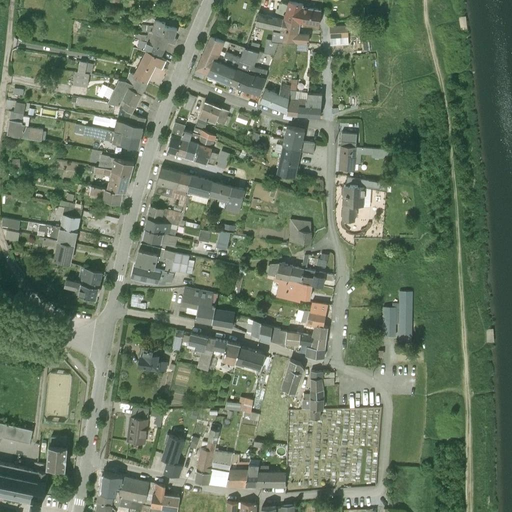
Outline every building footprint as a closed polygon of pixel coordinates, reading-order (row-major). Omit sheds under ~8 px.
[(277,13),(282,15),(284,15),(286,6),(287,1),(281,0),(280,0),(281,0),(279,0),(277,13)] [(282,15),(280,28),(278,37),(295,38),(296,39),(297,39),(308,40),(309,31),(299,29),(300,20),(319,23),(321,6),(303,3),(303,1),(298,0),(287,0),(287,1),(286,6),(284,15),(282,15)] [(282,15),(277,13),(258,9),(255,22),(273,26),(280,28),(282,15)] [(151,29),(153,30),(174,36),(174,35),(177,26),(165,23),(165,20),(155,18),(153,23),(151,29)] [(347,21),(329,22),(330,42),(348,41),(347,21)] [(280,28),(273,26),(271,37),(278,38),(278,37),(280,28)] [(151,29),(148,29),(147,33),(136,31),(134,36),(146,38),(146,39),(149,40),(153,30),(151,29)] [(153,30),(149,40),(164,48),(168,39),(175,43),(177,37),(174,35),(174,36),(153,30)] [(214,55),(217,56),(224,39),(211,33),(196,65),(208,71),(214,55)] [(260,45),(261,39),(253,37),(251,44),(260,45)] [(146,48),(161,55),(164,48),(149,40),(146,39),(145,47),(146,48)] [(222,58),(236,64),(240,56),(241,54),(229,50),(233,40),(230,39),(222,58)] [(308,40),(297,39),(297,47),(307,48),(308,40)] [(267,40),(265,48),(273,50),(275,43),(267,40)] [(236,64),(242,67),(247,69),(250,60),(251,56),(255,57),(255,58),(259,48),(245,45),(241,54),(240,56),(236,64)] [(133,72),(138,75),(147,80),(156,62),(162,66),(166,58),(161,55),(146,48),(133,71),(133,72)] [(214,55),(208,71),(230,80),(237,83),(242,67),(236,64),(222,58),(217,56),(214,55)] [(250,60),(247,69),(251,70),(255,57),(251,56),(250,60)] [(76,69),(89,71),(91,71),(93,61),(87,60),(80,58),(79,61),(76,61),(74,69),(75,69),(76,69)] [(242,67),(237,83),(245,87),(260,90),(265,74),(251,71),(251,70),(247,69),(242,67)] [(76,69),(75,69),(73,82),(88,84),(89,71),(76,69)] [(289,94),(289,95),(298,96),(298,93),(307,93),(307,90),(307,89),(296,88),(297,76),(296,76),(297,69),(293,69),(292,75),(290,83),(290,86),(289,94)] [(126,78),(134,82),(138,75),(133,72),(133,71),(129,70),(126,78)] [(134,82),(133,85),(142,90),(147,80),(138,75),(134,82)] [(107,99),(110,100),(120,102),(123,104),(126,98),(122,96),(128,84),(133,85),(134,82),(126,78),(119,76),(107,99)] [(279,90),(289,94),(290,86),(290,83),(281,80),(279,90)] [(122,96),(126,98),(136,103),(142,90),(133,85),(128,84),(122,96)] [(289,94),(279,90),(274,88),(265,84),(260,98),(269,102),(287,109),(289,95),(289,94)] [(189,91),(184,105),(191,108),(196,94),(189,91)] [(289,95),(287,109),(287,110),(298,112),(299,102),(306,103),(307,96),(307,93),(298,93),(298,96),(289,95)] [(110,100),(107,99),(77,95),(76,103),(108,108),(110,100)] [(299,102),(298,112),(320,114),(321,98),(307,96),(306,103),(299,102)] [(126,98),(123,104),(122,105),(126,107),(131,110),(132,110),(136,103),(126,98)] [(216,117),(221,104),(213,101),(205,98),(199,113),(215,120),(216,117)] [(14,109),(23,111),(26,100),(15,99),(14,109)] [(221,104),(216,117),(224,121),(227,115),(228,115),(230,108),(229,108),(229,107),(221,104)] [(25,122),(23,135),(41,137),(42,134),(46,135),(46,129),(43,128),(43,127),(28,124),(30,114),(23,113),(23,111),(11,109),(9,117),(22,119),(22,121),(25,122)] [(129,119),(135,121),(142,123),(145,115),(132,110),(131,110),(129,119)] [(121,126),(122,123),(123,118),(116,116),(115,125),(121,126)] [(22,119),(9,117),(7,132),(23,135),(25,122),(22,121),(22,119)] [(122,123),(134,127),(135,121),(129,119),(123,118),(122,123)] [(172,130),(181,134),(184,126),(186,122),(175,118),(172,130)] [(123,130),(115,128),(86,123),(71,120),(65,119),(63,127),(69,128),(69,127),(78,129),(84,130),(84,132),(94,134),(93,139),(102,141),(103,136),(121,139),(123,130)] [(134,127),(142,130),(142,123),(135,121),(134,127)] [(115,125),(115,128),(123,130),(141,133),(142,130),(134,127),(122,123),(121,126),(115,125)] [(282,141),(301,146),(303,138),(305,127),(286,123),(282,141)] [(192,129),(190,136),(199,139),(201,132),(200,131),(202,126),(195,124),(194,124),(192,129)] [(181,134),(176,151),(185,153),(190,136),(192,129),(184,126),(181,134)] [(199,139),(212,143),(216,132),(202,126),(200,131),(201,132),(199,139)] [(123,130),(121,139),(120,141),(138,144),(141,133),(123,130)] [(181,134),(172,130),(167,148),(176,151),(181,134)] [(340,143),(355,144),(356,131),(341,130),(340,143)] [(190,136),(185,153),(194,156),(199,139),(190,136)] [(301,146),(301,148),(313,151),(315,140),(303,138),(301,146)] [(199,139),(194,156),(207,160),(212,143),(199,139)] [(280,157),(297,161),(298,162),(301,148),(301,146),(282,141),(279,157),(280,157)] [(212,143),(207,160),(215,162),(218,150),(216,149),(217,145),(212,143)] [(355,144),(340,143),(338,166),(354,167),(355,160),(356,144),(355,144)] [(237,148),(236,150),(240,152),(239,153),(244,155),(246,150),(248,146),(243,144),(241,149),(237,148)] [(356,144),(355,160),(360,161),(361,151),(372,152),(378,152),(383,152),(384,146),(356,144)] [(372,152),(371,154),(388,155),(388,147),(384,146),(383,152),(378,152),(372,152)] [(222,147),(217,162),(225,165),(230,150),(222,147)] [(104,165),(112,165),(115,155),(110,153),(101,151),(98,164),(104,165)] [(112,165),(112,166),(130,171),(134,160),(115,155),(112,165)] [(297,161),(280,157),(277,169),(294,174),(297,161)] [(104,165),(98,164),(95,163),(94,171),(103,172),(103,171),(110,172),(112,166),(112,165),(104,165)] [(156,180),(173,184),(177,185),(181,169),(161,163),(156,180)] [(112,166),(110,172),(107,185),(123,188),(126,189),(130,171),(112,166)] [(181,169),(177,185),(187,188),(191,171),(181,169)] [(187,188),(188,188),(193,189),(209,193),(209,191),(213,177),(203,175),(191,171),(187,188)] [(365,183),(364,184),(386,188),(386,187),(386,181),(387,180),(347,174),(345,183),(349,183),(349,181),(358,182),(358,183),(365,183)] [(213,177),(209,191),(228,196),(225,207),(239,210),(245,185),(232,182),(213,177)] [(73,180),(71,189),(81,190),(82,181),(73,180)] [(173,184),(156,180),(154,188),(171,193),(173,184)] [(103,194),(105,185),(91,182),(86,181),(84,181),(83,186),(85,187),(85,186),(90,187),(89,191),(103,194)] [(349,183),(345,183),(343,182),(343,185),(341,185),(341,191),(342,191),(342,202),(342,206),(341,206),(341,213),(342,213),(342,218),(345,218),(345,220),(351,220),(351,218),(355,218),(355,213),(356,213),(357,207),(355,207),(356,202),(364,203),(364,192),(366,192),(366,188),(364,188),(364,184),(365,183),(358,183),(358,182),(349,181),(349,183)] [(173,184),(171,193),(180,196),(178,202),(175,201),(173,207),(182,209),(185,197),(187,192),(188,188),(187,188),(177,185),(173,184)] [(105,185),(103,194),(103,196),(120,199),(123,188),(107,185),(105,185)] [(209,193),(193,189),(191,196),(206,200),(209,193)] [(182,209),(178,221),(186,223),(187,218),(182,216),(184,212),(189,193),(187,192),(185,197),(182,209)] [(65,203),(82,206),(83,202),(81,201),(75,200),(60,197),(59,202),(64,204),(65,203)] [(64,204),(59,202),(58,205),(57,205),(55,211),(62,213),(63,210),(80,213),(82,206),(65,203),(64,204)] [(148,214),(162,217),(165,205),(150,202),(148,214)] [(162,217),(172,220),(178,221),(182,209),(173,207),(165,204),(165,205),(162,217)] [(63,210),(62,213),(60,223),(78,227),(81,213),(80,213),(63,210)] [(162,217),(148,214),(145,224),(142,234),(161,239),(161,238),(164,229),(169,230),(172,220),(162,217)] [(57,236),(60,223),(53,222),(39,220),(20,217),(2,215),(2,223),(19,226),(19,225),(28,226),(28,222),(39,223),(38,227),(45,228),(44,234),(57,236)] [(289,230),(289,238),(311,240),(312,228),(311,227),(311,218),(290,215),(289,230)] [(187,218),(186,223),(200,226),(200,221),(187,218)] [(172,220),(169,230),(175,232),(178,221),(172,220)] [(223,227),(230,229),(233,230),(241,230),(242,225),(235,224),(236,223),(224,221),(224,222),(223,227)] [(60,223),(57,236),(58,236),(75,240),(78,227),(60,223)] [(211,228),(200,226),(198,237),(208,239),(211,228)] [(230,229),(223,227),(219,226),(215,244),(210,243),(209,249),(214,250),(215,244),(217,245),(227,247),(230,229)] [(7,227),(5,236),(18,238),(19,229),(7,227)] [(164,229),(161,238),(175,242),(178,233),(175,232),(169,230),(164,229)] [(57,236),(44,234),(39,233),(39,236),(43,237),(43,241),(56,244),(58,236),(57,236)] [(58,236),(56,244),(54,256),(71,260),(75,240),(58,236)] [(135,260),(154,265),(158,251),(139,246),(135,260)] [(165,267),(174,269),(174,268),(186,269),(189,256),(190,252),(175,249),(164,246),(163,253),(167,255),(165,267)] [(304,264),(303,270),(307,271),(312,272),(311,273),(313,273),(314,270),(325,273),(325,276),(326,276),(332,276),(333,271),(333,270),(326,269),(315,267),(314,267),(307,265),(309,254),(310,254),(311,251),(307,251),(306,251),(304,252),(302,264),(304,264)] [(189,256),(186,269),(191,271),(194,257),(189,256)] [(276,272),(279,259),(270,260),(270,262),(268,261),(266,268),(268,268),(267,270),(268,270),(276,272)] [(279,259),(276,272),(276,273),(289,275),(295,277),(301,278),(303,270),(304,264),(302,264),(292,262),(279,259)] [(154,265),(135,260),(132,274),(133,274),(140,276),(143,277),(158,279),(161,267),(154,265)] [(81,278),(81,279),(98,283),(102,268),(81,263),(78,277),(81,278)] [(161,267),(158,279),(165,280),(166,278),(172,279),(174,269),(165,267),(161,267)] [(239,270),(233,292),(238,294),(244,271),(239,270)] [(276,272),(268,270),(268,274),(274,276),(274,277),(279,279),(276,292),(291,295),(292,287),(293,287),(295,277),(289,275),(276,273),(276,272)] [(303,270),(301,278),(311,279),(311,280),(312,280),(323,283),(325,276),(325,273),(314,270),(313,273),(311,273),(312,272),(307,271),(303,270)] [(81,278),(78,277),(66,274),(64,283),(76,286),(75,291),(78,292),(78,291),(81,279),(81,278)] [(292,287),(291,295),(300,296),(300,294),(310,296),(312,280),(311,280),(311,279),(301,278),(295,277),(293,287),(292,287)] [(78,291),(96,295),(98,283),(81,279),(78,291)] [(213,297),(214,289),(185,283),(181,302),(187,303),(198,305),(196,312),(195,316),(212,319),(215,304),(216,297),(213,297)] [(403,300),(412,300),(413,290),(403,289),(403,300)] [(142,293),(132,291),(131,302),(141,304),(142,293)] [(310,307),(307,319),(306,320),(314,321),(323,322),(326,309),(328,300),(312,298),(310,307)] [(399,304),(398,320),(398,339),(411,339),(412,300),(403,300),(399,300),(399,304)] [(198,305),(187,303),(186,309),(196,312),(198,305)] [(396,320),(396,303),(383,303),(382,333),(396,332),(396,320)] [(215,304),(212,319),(232,323),(232,322),(233,318),(234,308),(215,304)] [(295,316),(299,317),(301,317),(301,315),(299,314),(300,310),(303,311),(304,306),(302,306),(298,306),(295,316)] [(301,315),(301,317),(307,319),(310,307),(304,306),(303,311),(300,310),(299,314),(301,315)] [(259,334),(261,319),(253,317),(248,315),(247,318),(248,318),(246,329),(251,331),(259,334)] [(299,317),(295,316),(290,315),(288,323),(297,325),(299,317)] [(261,319),(259,334),(270,338),(272,322),(261,319)] [(311,342),(311,343),(325,344),(327,323),(323,322),(314,321),(312,331),(311,332),(313,332),(311,342)] [(272,322),(270,338),(278,339),(285,340),(287,327),(280,326),(281,324),(272,322)] [(177,325),(172,345),(179,347),(184,327),(177,325)] [(287,327),(285,340),(299,340),(300,328),(287,327)] [(300,328),(299,340),(299,341),(301,341),(300,347),(299,347),(298,349),(305,351),(306,343),(311,343),(311,342),(313,332),(311,332),(312,331),(300,328)] [(196,341),(195,345),(205,348),(208,333),(191,329),(188,339),(196,341)] [(208,333),(205,348),(212,350),(213,346),(216,335),(208,333)] [(216,335),(213,346),(225,348),(227,338),(216,335)] [(227,338),(225,348),(224,352),(223,356),(235,360),(235,359),(240,342),(240,341),(227,338)] [(240,342),(235,359),(240,360),(260,366),(261,365),(264,352),(265,349),(240,342)] [(159,366),(160,356),(158,356),(159,350),(153,349),(153,344),(144,343),(143,350),(140,350),(138,362),(149,364),(148,365),(159,366)] [(306,343),(305,351),(305,352),(324,354),(325,344),(311,343),(306,343)] [(205,348),(195,345),(193,351),(200,353),(198,360),(196,360),(195,363),(197,363),(208,365),(212,350),(205,348)] [(264,352),(261,365),(263,366),(264,363),(268,364),(271,354),(264,352)] [(160,356),(159,366),(166,367),(168,358),(160,356)] [(282,384),(292,388),(296,389),(304,365),(300,359),(289,356),(284,374),(281,384),(282,384)] [(310,395),(310,405),(320,405),(324,405),(324,395),(324,386),(323,382),(322,375),(322,374),(310,375),(310,386),(310,390),(310,395)] [(292,388),(282,384),(281,387),(287,389),(286,392),(285,392),(281,391),(279,399),(283,400),(291,402),(292,400),(290,399),(292,392),(291,391),(292,388)] [(251,408),(253,395),(245,394),(242,407),(244,407),(251,408)] [(310,395),(303,395),(302,402),(302,405),(310,405),(310,395)] [(132,413),(148,415),(150,405),(133,403),(132,413)] [(152,405),(151,412),(156,413),(155,420),(161,422),(164,407),(152,405)] [(320,405),(310,405),(310,415),(320,415),(320,405)] [(218,408),(215,420),(221,422),(224,410),(218,408)] [(148,415),(132,413),(130,413),(127,438),(145,440),(148,415)] [(0,432),(30,439),(33,426),(21,423),(4,419),(0,418),(0,432)] [(208,436),(216,438),(217,438),(219,427),(210,424),(208,436)] [(168,430),(161,456),(166,457),(163,468),(173,471),(179,473),(180,470),(182,462),(183,461),(177,459),(180,450),(182,443),(184,435),(168,430)] [(50,441),(66,443),(67,434),(51,432),(50,441)] [(193,433),(190,443),(196,445),(199,434),(193,433)] [(198,455),(213,457),(215,446),(216,438),(208,436),(207,440),(206,445),(201,444),(198,455)] [(47,463),(48,463),(66,465),(68,443),(66,443),(50,441),(48,441),(47,461),(47,463)] [(211,468),(209,479),(226,482),(230,464),(230,461),(232,454),(232,449),(215,446),(213,457),(211,468)] [(230,461),(230,464),(248,464),(249,459),(249,458),(238,458),(238,455),(232,454),(230,461)] [(213,457),(198,455),(196,466),(194,477),(209,479),(211,468),(213,457)] [(0,491),(30,498),(29,501),(42,503),(44,493),(43,493),(47,476),(48,468),(47,468),(41,467),(34,465),(0,458),(0,491)] [(41,467),(47,468),(48,463),(47,463),(47,461),(38,459),(35,459),(35,462),(34,465),(41,467)] [(248,464),(245,482),(256,482),(258,467),(259,462),(259,460),(249,459),(248,464)] [(230,464),(226,482),(245,482),(248,464),(230,464)] [(258,467),(256,482),(271,482),(271,467),(269,467),(258,467)] [(271,467),(271,482),(285,482),(286,467),(271,467)] [(101,488),(114,491),(115,491),(116,481),(121,482),(123,472),(104,469),(101,488)] [(116,481),(115,491),(122,492),(122,494),(145,499),(149,478),(123,472),(121,482),(116,481)] [(112,501),(112,502),(117,506),(118,506),(119,502),(129,504),(142,506),(150,508),(151,503),(153,489),(155,479),(149,478),(145,499),(122,494),(122,492),(115,491),(114,491),(112,501)] [(153,489),(151,503),(161,505),(163,494),(164,493),(164,490),(166,481),(155,479),(153,489)] [(98,497),(112,501),(114,491),(101,488),(99,488),(97,497),(98,497)] [(161,505),(163,505),(178,507),(180,492),(164,490),(164,493),(163,494),(161,505)] [(225,511),(236,511),(237,497),(227,496),(225,511)] [(112,511),(113,510),(114,507),(112,507),(112,502),(112,501),(98,497),(95,511),(112,511)] [(255,511),(256,500),(240,498),(240,511),(255,511)] [(116,511),(118,511),(127,511),(129,504),(119,502),(118,506),(117,506),(116,511)] [(276,504),(275,511),(293,511),(294,502),(282,502),(282,504),(276,504)] [(150,508),(149,511),(154,511),(154,509),(162,510),(163,505),(161,505),(151,503),(150,508)] [(275,511),(276,504),(276,503),(262,504),(261,511),(275,511)]
